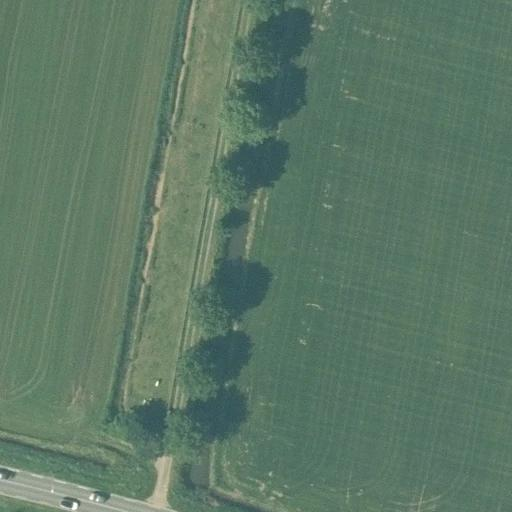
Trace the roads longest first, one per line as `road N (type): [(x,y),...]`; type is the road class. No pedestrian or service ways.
road 1 (unknown): [(251,0),(159,511)]
road 2 (secondary): [(117,511),(0,482)]
